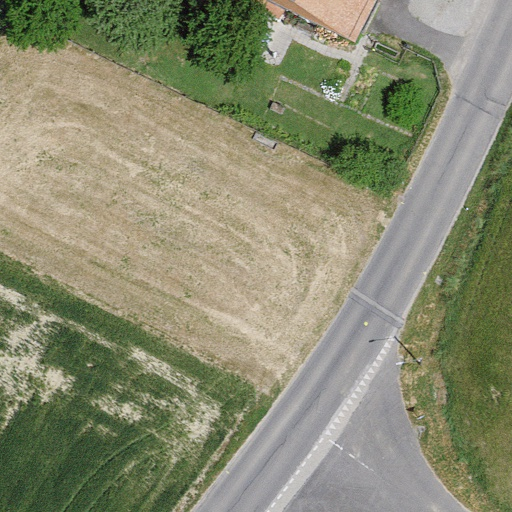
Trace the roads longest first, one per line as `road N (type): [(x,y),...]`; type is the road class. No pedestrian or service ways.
road 1 (tertiary): [(309,419),(511,37)]
road 2 (residential): [(425,511),(309,419)]
